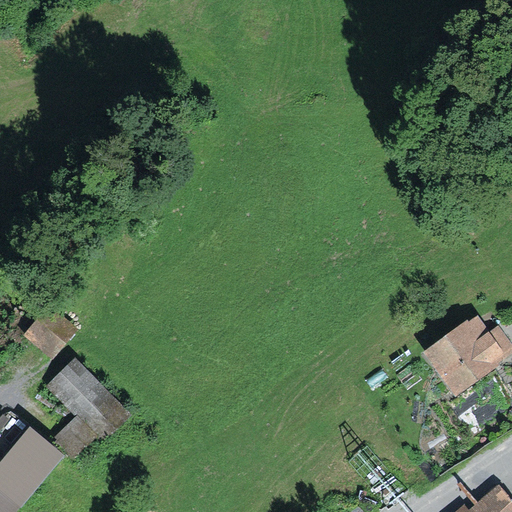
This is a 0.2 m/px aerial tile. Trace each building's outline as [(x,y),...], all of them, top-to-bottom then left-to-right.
[(65,98),(34,124),(52,145),(82,120),(65,98)] [(48,309),(28,332),(52,352),(71,329),(48,309)] [(476,322),(432,355),(456,388),(511,348),(498,330),(487,338),(476,322)] [(74,361),(49,386),(102,440),(128,415),(74,361)] [(0,511),(13,511),(58,459),(29,435),(0,468),(0,511)] [(511,511),(511,503),(497,487),(468,511),(511,511)]
